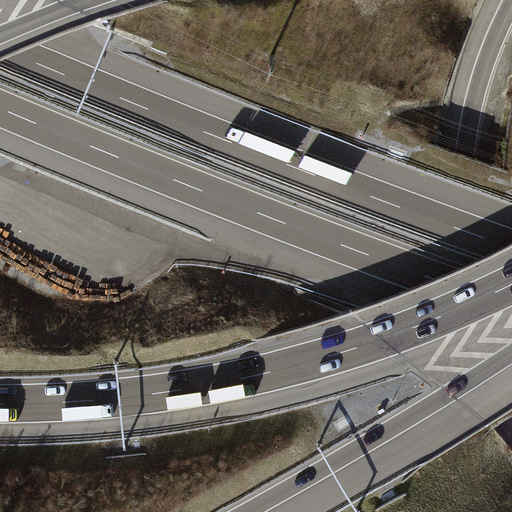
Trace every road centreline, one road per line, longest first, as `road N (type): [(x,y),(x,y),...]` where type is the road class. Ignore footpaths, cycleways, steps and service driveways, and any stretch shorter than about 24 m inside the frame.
road 1 (motorway): [(511,247),(0,47)]
road 2 (motorway): [(0,107),(511,306)]
road 3 (motorway): [(0,403),(79,401),(255,375),(382,338),(511,284)]
road 4 (motorway): [(509,0),(466,129),(459,208),(464,269),(484,340),(511,389)]
road 5 (motorway): [(247,511),(511,352)]
